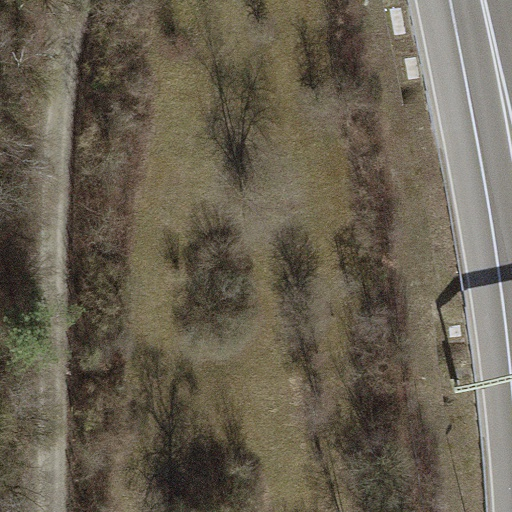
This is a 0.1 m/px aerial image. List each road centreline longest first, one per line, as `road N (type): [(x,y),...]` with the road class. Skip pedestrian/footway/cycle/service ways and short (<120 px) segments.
road 1 (track): [(72,0),(66,511)]
road 2 (motorway): [(467,0),(511,236)]
